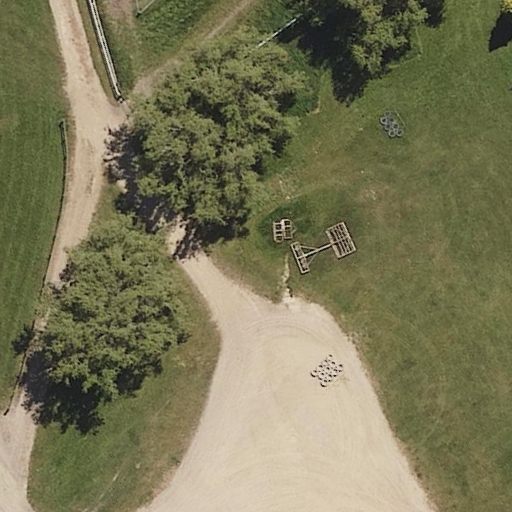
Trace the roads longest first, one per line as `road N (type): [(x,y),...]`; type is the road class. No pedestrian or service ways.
road 1 (unknown): [(65,0),(98,139),(91,195),(9,503)]
road 2 (unknown): [(90,94),(124,160),(281,374),(345,511)]
